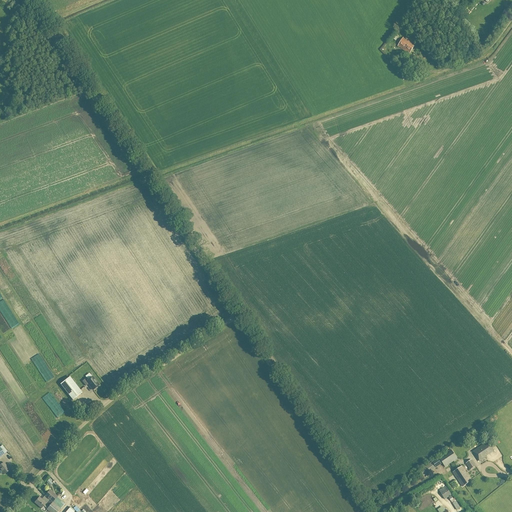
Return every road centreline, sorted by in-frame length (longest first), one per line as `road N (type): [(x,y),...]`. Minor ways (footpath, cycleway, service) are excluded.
road 1 (unclassified): [(237,315),(30,0)]
road 2 (unclassified): [(7,511),(102,406),(237,315)]
road 3 (unclassified): [(367,511),(237,315)]
